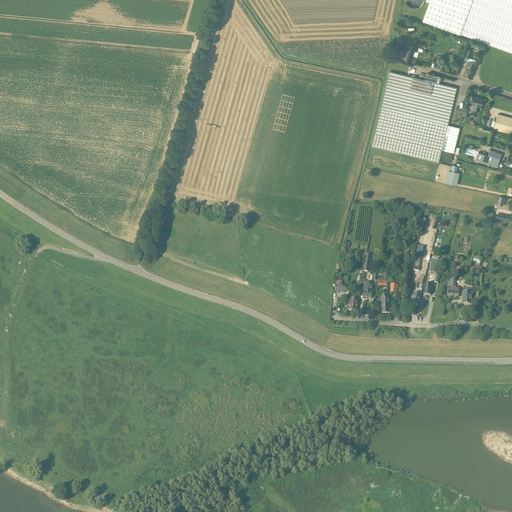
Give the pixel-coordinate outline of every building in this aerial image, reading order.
[(460,33),(509,51),(511,52),(511,0),(425,0),(429,1),(422,20),(460,34),(460,33)] [(417,52),(418,46),(409,43),(404,59),(411,62),(413,56),(417,57),(418,52),(417,52)] [(464,74),(472,77),(476,64),(468,61),(464,74)] [(390,71),(380,111),(372,146),(438,162),(442,150),(453,152),(459,127),(448,125),(457,87),(439,83),(440,77),(426,73),(425,79),(413,76),(413,77),(390,71)] [(473,109),(479,110),(480,109),(481,109),(482,107),(481,106),(480,106),(481,106),(483,99),(477,98),(477,97),(474,96),(473,98),(470,97),(469,104),(473,105),(473,104),(474,104),(473,109)] [(511,134),(511,117),(498,113),(493,129),(511,134)] [(497,168),(502,154),(490,150),(488,155),(479,152),(476,160),(497,168)] [(453,159),(453,158),(453,157),(453,156),(452,155),(450,153),(449,153),(448,153),(446,153),(445,153),(444,154),(443,155),(442,156),(442,158),(442,160),(443,161),(443,162),(445,163),(447,164),(448,164),(449,163),(450,163),(451,162),(452,162),(452,161),(453,160),(453,159)] [(448,170),(445,183),(457,185),(460,173),(457,172),(458,166),(455,165),(453,165),(452,166),(450,165),(449,170),(448,170)] [(496,213),(494,217),(509,221),(510,216),(496,213)] [(435,273),(438,259),(436,259),(435,261),(431,260),(430,263),(432,263),(430,271),(435,273)] [(482,272),(483,267),(476,267),(473,266),(473,263),(471,263),(470,271),(482,272)] [(347,286),(343,286),(345,276),(338,275),(336,285),(335,292),(346,293),(347,286)] [(438,284),(440,277),(430,275),(428,281),(438,284)] [(448,279),(447,287),(447,297),(459,297),(459,288),(456,288),(456,279),(448,279)] [(370,293),(370,292),(372,293),(373,283),(363,282),(361,291),(364,291),(364,293),(363,298),(371,298),(372,293),(370,293)] [(415,284),(414,289),(412,305),(419,306),(421,290),(419,290),(420,284),(415,284)] [(462,304),(464,304),(471,304),(472,296),(473,296),(473,293),(472,293),(472,289),(463,288),(463,292),(462,292),(462,304)] [(382,313),(390,313),(389,298),(387,298),(387,295),(381,295),(382,301),(379,301),(379,308),(382,308),(382,313)] [(357,311),(358,299),(350,298),(349,310),(357,311)]
